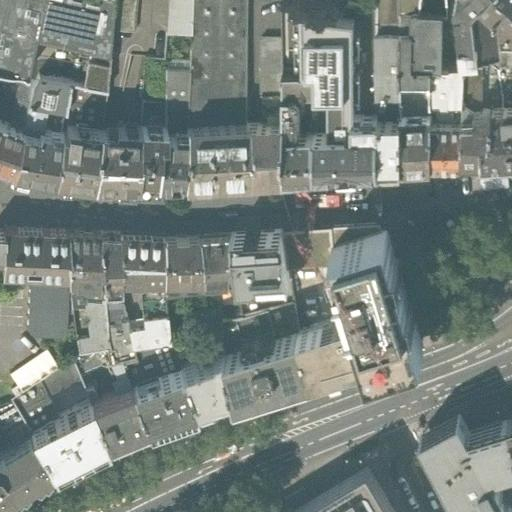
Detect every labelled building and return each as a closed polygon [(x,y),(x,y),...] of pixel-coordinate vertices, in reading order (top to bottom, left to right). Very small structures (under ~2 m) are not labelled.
[(0,0),(0,64),(19,70),(27,72),(35,31),(90,43),(87,54),(78,52),(73,77),(105,83),(107,63),(108,48),(107,48),(109,24),(111,0),(0,0)] [(136,0),(134,26),(109,24),(107,48),(108,48),(116,49),(136,50),(144,51),(162,53),(165,28),(167,0),(136,0)] [(136,0),(111,0),(109,24),(134,26),(136,0)] [(167,0),(165,28),(190,29),(191,0),(167,0)] [(247,0),(191,0),(190,29),(189,67),(183,177),(248,174),(247,118),(247,116),(247,0)] [(457,0),(455,0),(461,54),(462,54),(480,52),(479,45),(474,0),(457,0)] [(511,0),(474,0),(479,45),(511,45),(511,0)] [(376,6),(300,4),(301,66),(316,66),(316,91),(327,91),(327,122),(327,129),(313,129),(313,170),(345,168),(377,166),(403,164),(401,113),(401,106),(377,107),(376,6)] [(414,9),(399,6),(400,16),(400,17),(400,82),(400,83),(401,106),(401,113),(431,111),(431,103),(429,66),(442,65),(442,12),(419,10),(419,8),(414,8),(414,9)] [(282,18),(260,18),(262,117),(247,118),(248,174),(286,172),(284,91),(285,66),(282,18)] [(90,43),(35,31),(27,72),(19,70),(6,120),(21,126),(35,71),(69,77),(73,77),(78,52),(87,54),(90,43)] [(480,52),(462,54),(463,64),(463,102),(463,107),(475,107),(475,105),(482,105),(482,65),(482,62),(482,52),(480,52)] [(503,63),(482,62),(482,65),(482,105),(482,106),(491,106),(491,105),(506,105),(503,63)] [(463,65),(449,67),(448,65),(442,65),(429,66),(431,103),(463,102),(463,65)] [(189,67),(165,66),(165,86),(164,99),(164,109),(175,109),(174,133),(164,132),(164,136),(159,136),(157,154),(156,179),(183,177),(189,67)] [(313,129),(299,129),(300,93),(299,91),(316,91),(316,66),(301,66),(285,66),(284,91),(286,172),(313,170),(313,129)] [(69,77),(35,71),(21,126),(37,129),(38,125),(42,126),(46,102),(63,105),(65,94),(69,77)] [(463,102),(431,103),(431,111),(431,120),(462,120),(463,107),(463,102)] [(511,104),(506,105),(491,105),(491,106),(491,137),(482,137),(482,162),(511,160),(511,104)] [(491,106),(482,106),(482,105),(475,105),(475,107),(463,107),(462,120),(462,163),(482,162),(482,137),(491,137),(491,106)] [(431,111),(401,113),(403,164),(431,163),(431,120),(431,111)] [(0,118),(0,162),(11,167),(21,126),(6,120),(0,118)] [(100,123),(62,118),(60,128),(55,174),(93,179),(98,131),(99,131),(100,123)] [(462,120),(431,120),(431,163),(462,163),(462,120)] [(139,123),(114,121),(114,124),(107,124),(100,123),(99,131),(98,131),(93,179),(102,179),(135,179),(139,123)] [(164,123),(139,121),(139,123),(135,179),(156,179),(157,154),(159,136),(164,136),(164,132),(164,123)] [(42,126),(38,125),(37,129),(21,126),(11,167),(55,174),(60,128),(42,126)] [(225,225),(234,225),(235,239),(259,238),(259,226),(259,214),(225,216),(225,225)] [(422,339),(413,310),(403,279),(387,224),(379,226),(378,221),(331,224),(332,236),(338,256),(354,306),(352,311),(351,312),(299,329),(312,371),(368,354),(369,355),(422,339)] [(0,264),(0,266),(38,268),(67,270),(67,226),(8,223),(2,223),(2,226),(0,225),(0,252),(1,253),(0,264)] [(332,236),(331,224),(326,225),(284,227),(289,258),(328,256),(338,256),(332,236)] [(73,226),(67,226),(67,270),(71,302),(84,300),(87,331),(74,333),(76,348),(104,343),(108,343),(106,335),(106,329),(102,287),(99,228),(83,227),(73,226)] [(119,229),(99,228),(102,287),(106,329),(106,335),(108,343),(104,343),(106,351),(104,352),(104,358),(119,354),(133,351),(131,338),(125,315),(120,294),(119,275),(119,229)] [(139,275),(139,284),(163,283),(162,277),(163,232),(119,229),(119,275),(139,275)] [(231,230),(197,232),(201,279),(212,278),(238,275),(231,230)] [(201,279),(197,232),(163,232),(162,277),(188,277),(188,280),(201,279)] [(65,325),(65,309),(72,309),(71,302),(67,270),(38,268),(39,275),(33,274),(27,280),(25,323),(31,329),(58,331),(65,325)] [(201,279),(206,328),(222,326),(221,316),(220,283),(213,284),(212,278),(201,279)] [(163,283),(139,284),(142,312),(164,310),(163,291),(163,283)] [(222,326),(227,350),(299,329),(295,299),(221,316),(222,326)] [(167,334),(164,310),(142,312),(125,315),(131,338),(167,334)] [(299,329),(227,350),(237,394),(280,381),(312,371),(299,329)] [(133,351),(119,354),(130,382),(179,365),(167,334),(131,338),(133,351)] [(8,367),(20,386),(32,378),(56,361),(45,343),(8,367)] [(106,351),(104,343),(76,348),(70,352),(78,370),(104,358),(104,352),(106,351)] [(227,350),(179,366),(195,407),(215,401),(237,394),(227,350)] [(41,382),(46,394),(80,377),(80,375),(78,370),(70,352),(56,361),(32,378),(35,384),(41,382)] [(130,382),(146,424),(161,419),(179,412),(195,407),(179,366),(179,365),(130,382)] [(80,377),(89,398),(107,440),(126,432),(146,424),(130,382),(123,367),(110,372),(117,388),(97,396),(87,372),(80,375),(80,377)] [(57,414),(46,394),(41,382),(35,384),(32,378),(20,386),(9,393),(53,467),(74,456),(107,440),(89,398),(57,414)] [(53,467),(9,393),(0,396),(0,425),(6,435),(0,438),(0,500),(15,488),(53,467)] [(461,412),(422,432),(464,511),(511,511),(511,425),(509,415),(469,427),(461,412)] [(292,507),(282,511),(395,511),(371,471),(315,504),(312,499),(306,502),(299,506),(302,510),(298,511),(296,511),(293,507),(292,507)]
